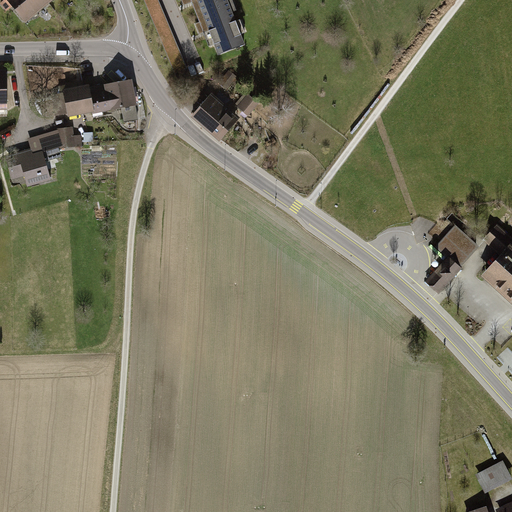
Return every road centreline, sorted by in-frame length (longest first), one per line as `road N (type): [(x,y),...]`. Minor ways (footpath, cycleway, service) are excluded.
road 1 (tertiary): [(511,401),(403,288),(204,143),(123,52)]
road 2 (track): [(173,109),(149,149),(131,232),(111,511)]
road 3 (track): [(304,212),(457,0)]
road 4 (tertiary): [(123,52),(0,50)]
